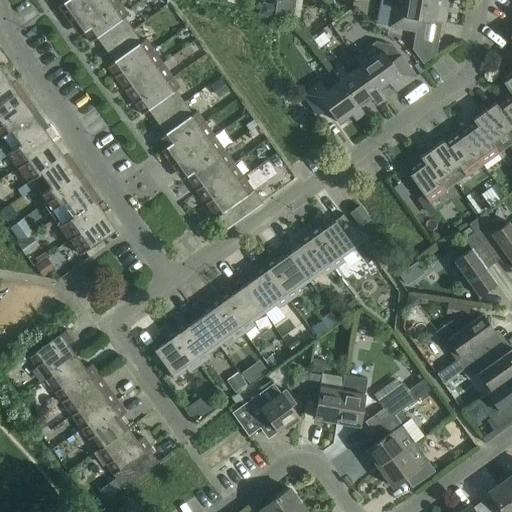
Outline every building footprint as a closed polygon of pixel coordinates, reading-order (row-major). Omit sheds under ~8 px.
[(72,17),(95,0),(66,0),(62,3),(72,17)] [(82,31),(119,4),(116,0),(95,0),(72,17),(82,31)] [(392,0),(388,26),(415,30),(417,19),(441,23),(444,0),(392,0)] [(104,48),(131,29),(122,17),(126,14),(119,4),(82,31),(89,41),(96,36),(104,48)] [(294,19),(295,8),(275,5),(274,16),(294,19)] [(139,41),(131,29),(104,48),(112,60),(106,65),(114,75),(151,49),(144,38),(139,41)] [(354,56),(361,66),(361,65),(380,92),(380,91),(390,85),(394,91),(415,76),(391,42),(375,41),(382,50),(368,60),(362,51),(354,56)] [(511,64),(498,75),(509,92),(511,95),(511,48),(506,53),(511,62),(511,64)] [(123,89),(161,62),(151,49),(114,75),(123,89)] [(133,102),(170,76),(161,62),(123,89),(133,102)] [(358,107),(359,107),(371,98),(376,104),(385,98),(380,91),(380,92),(361,65),(361,66),(347,75),(341,65),(333,71),(339,81),(340,81),(358,107)] [(0,70),(0,102),(3,100),(6,105),(23,92),(14,79),(10,82),(1,70),(0,70)] [(155,121),(182,102),(174,90),(178,87),(170,76),(133,102),(141,113),(147,109),(155,121)] [(340,81),(339,81),(326,90),(319,81),(302,93),(318,115),(327,108),(337,122),(350,113),(355,119),(363,113),(359,107),(358,107),(340,81)] [(0,102),(0,124),(31,103),(23,92),(6,105),(3,100),(0,102)] [(511,95),(509,92),(484,110),(501,135),(511,128),(511,129),(511,95)] [(158,137),(165,148),(203,121),(195,110),(191,114),(182,102),(155,121),(164,133),(158,137)] [(31,103),(0,124),(0,135),(1,137),(3,135),(7,142),(19,134),(24,130),(21,126),(39,114),(31,103)] [(501,135),(484,110),(457,129),(482,164),(491,158),(493,161),(498,157),(511,177),(511,153),(506,145),(508,144),(501,135)] [(24,130),(19,134),(7,142),(12,149),(7,153),(17,168),(53,142),(44,129),(47,126),(39,114),(21,126),(24,130)] [(213,135),(203,121),(165,148),(175,162),(213,135)] [(465,176),(482,164),(457,129),(431,148),(449,173),(458,166),(465,176)] [(185,176),(223,149),(213,135),(175,162),(185,176)] [(17,168),(28,183),(19,189),(23,195),(38,185),(55,173),(58,177),(75,165),(66,152),(62,155),(53,142),(17,168)] [(449,173),(431,148),(404,167),(423,193),(416,198),(428,215),(434,210),(429,202),(446,189),(439,179),(449,173)] [(195,190),(233,163),(223,149),(185,176),(195,190)] [(205,203),(242,177),(233,163),(195,190),(205,203)] [(38,185),(43,192),(41,194),(46,201),(60,191),(83,175),(75,165),(58,177),(55,173),(38,185)] [(46,201),(43,204),(53,219),(59,215),(76,203),(73,199),(90,186),(83,175),(60,191),(46,201)] [(242,177),(205,203),(224,231),(262,204),(242,177)] [(53,219),(68,240),(105,214),(95,201),(99,199),(90,186),(73,199),(76,203),(59,215),(53,219)] [(369,219),(359,206),(350,212),(359,226),(369,219)] [(474,232),(484,246),(494,239),(504,254),(511,264),(511,226),(508,222),(500,228),(490,234),(484,225),(493,218),(488,210),(468,224),(474,232)] [(68,240),(79,254),(84,251),(89,257),(105,246),(100,239),(115,228),(105,214),(68,240)] [(366,265),(374,259),(343,214),(321,229),(317,223),(306,231),(333,267),(343,260),(348,267),(361,257),(366,265)] [(288,252),(308,280),(320,271),(322,275),(333,267),(306,231),(296,238),(300,244),(288,252)] [(484,246),(474,232),(464,239),(471,248),(453,261),(478,296),(495,283),(485,268),(474,253),(484,246)] [(308,280),(288,252),(276,261),(272,255),(262,262),(288,299),(299,292),(296,288),(308,280)] [(243,285),(263,312),(275,303),(278,307),(288,299),(262,262),(251,270),(256,276),(243,285)] [(217,294),(244,332),(254,324),(251,320),(263,312),(243,285),(231,293),(227,287),(217,294)] [(234,339),(244,332),(217,294),(207,302),(211,308),(199,317),(218,344),(231,335),(234,339)] [(461,370),(484,353),(478,344),(495,332),(482,314),(466,325),(462,319),(453,317),(442,326),(450,337),(446,339),(453,348),(449,350),(456,360),(438,373),(444,382),(461,370)] [(171,327),(199,364),(209,356),(207,352),(218,344),(199,317),(187,325),(182,319),(171,327)] [(199,364),(171,327),(161,334),(166,340),(153,349),(173,376),(186,367),(189,371),(199,364)] [(48,376),(76,356),(67,344),(73,340),(65,329),(27,356),(35,367),(39,364),(48,376)] [(484,353),(461,370),(468,379),(477,373),(490,391),(511,374),(511,347),(511,348),(511,349),(508,351),(491,363),(484,353)] [(84,368),(76,356),(48,376),(57,388),(53,391),(60,401),(98,374),(90,364),(84,368)] [(70,415),(125,375),(116,361),(98,374),(60,401),(70,415)] [(336,422),(342,390),(320,387),(322,375),(309,373),(305,400),(317,402),(314,418),(336,422)] [(511,374),(490,391),(486,393),(498,410),(484,420),(492,431),(511,416),(511,374)] [(135,389),(125,375),(70,415),(80,428),(118,401),(135,389)] [(243,404),(259,427),(269,420),(278,433),(299,419),(290,407),(295,404),(285,389),(266,403),(259,393),(243,404)] [(410,389),(365,421),(372,431),(373,430),(395,415),(417,399),(410,389)] [(342,390),(336,422),(358,426),(364,394),(342,390)] [(100,448),(127,428),(119,416),(125,412),(118,401),(80,428),(87,439),(91,436),(100,448)] [(365,450),(378,468),(414,443),(395,415),(373,430),(380,440),(365,450)] [(437,443),(446,451),(455,441),(463,448),(470,440),(454,425),(437,443)] [(421,450),(431,445),(421,426),(411,430),(421,450)] [(127,428),(100,448),(94,452),(103,464),(104,463),(122,487),(158,461),(148,448),(150,447),(142,436),(136,440),(127,428)] [(434,471),(414,443),(378,468),(392,487),(405,477),(412,487),(434,471)] [(511,511),(511,484),(508,478),(488,492),(490,495),(481,501),(488,511),(511,511)] [(261,511),(297,511),(303,508),(289,488),(260,509),(261,511)] [(488,511),(481,501),(472,508),(470,505),(460,511),(488,511)]
